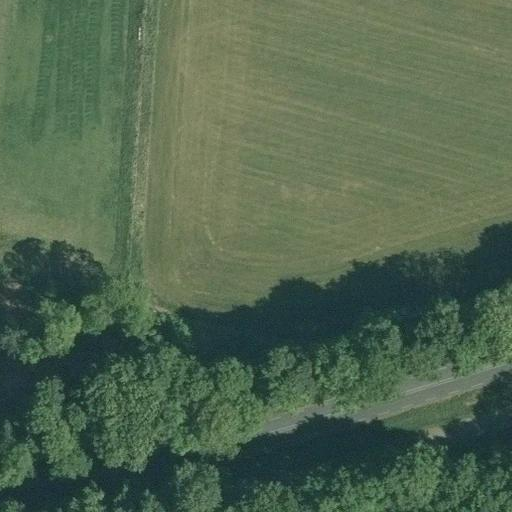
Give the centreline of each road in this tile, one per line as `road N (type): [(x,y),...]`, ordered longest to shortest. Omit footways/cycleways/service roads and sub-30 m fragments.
road 1 (primary): [(0,493),(212,453),(511,366)]
road 2 (unclassified): [(186,511),(511,415)]
